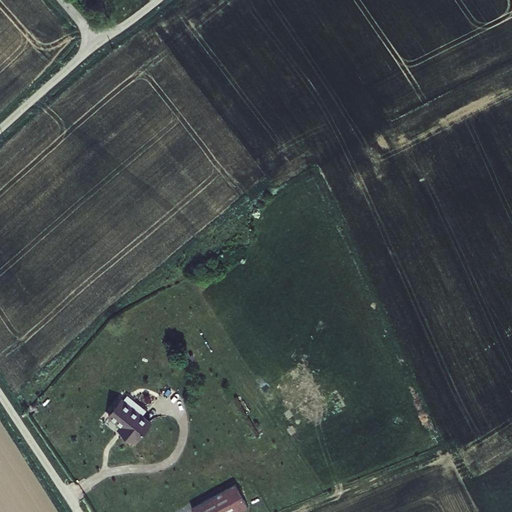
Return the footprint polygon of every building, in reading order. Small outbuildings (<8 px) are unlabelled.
[(337,389),(330,393),(335,401),(342,398),(337,389)] [(127,393),(123,398),(143,413),(146,409),(127,393)] [(122,397),(107,415),(119,425),(117,428),(135,443),(152,421),(143,413),(123,398),(122,397)] [(294,416),(289,409),(283,413),(288,420),(294,416)] [(297,432),(292,425),(286,429),(291,436),(297,432)] [(236,483),(191,507),(194,511),(238,511),(248,507),(236,483)]
